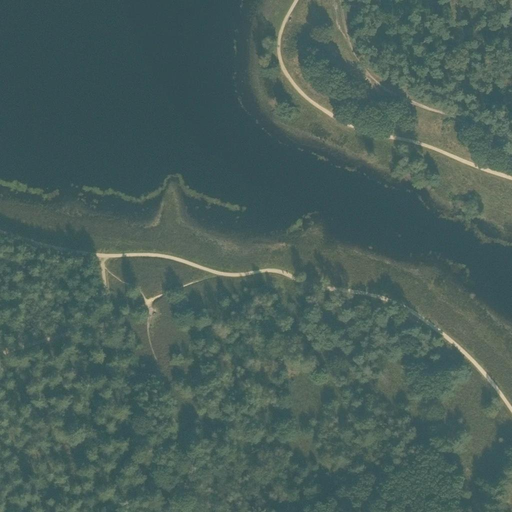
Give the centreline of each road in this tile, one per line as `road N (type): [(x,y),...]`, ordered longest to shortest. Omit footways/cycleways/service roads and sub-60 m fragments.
road 1 (track): [(511,409),(480,370),(383,298),(272,270),(217,274)]
road 2 (track): [(296,0),(280,41),(285,74),(324,113),(362,133),(511,180)]
road 3 (track): [(217,274),(106,322),(0,353)]
road 4 (track): [(0,229),(217,274)]
